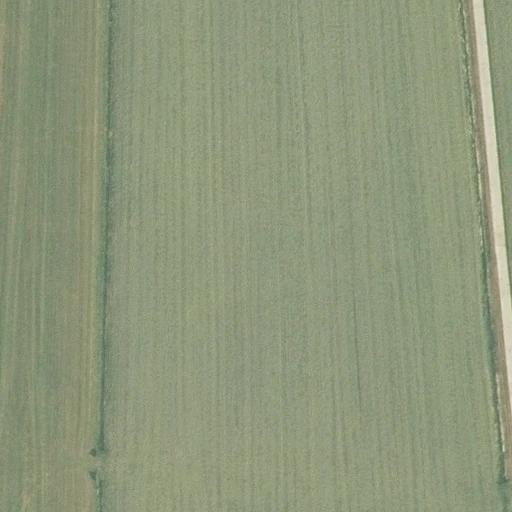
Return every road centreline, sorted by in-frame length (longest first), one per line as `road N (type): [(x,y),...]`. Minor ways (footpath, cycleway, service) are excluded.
road 1 (track): [(511,505),(83,462)]
road 2 (track): [(476,0),(511,389)]
